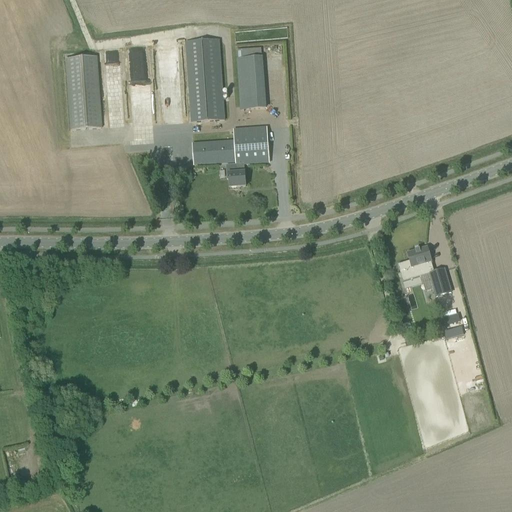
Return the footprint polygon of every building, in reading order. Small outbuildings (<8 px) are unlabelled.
[(191,124),(225,121),(219,41),(186,43),(191,124)] [(266,109),(261,49),(236,51),(240,111),(266,109)] [(95,58),(65,60),(70,132),(101,130),(95,58)] [(194,166),(225,164),(226,180),(229,180),(229,189),(246,188),(244,166),(269,164),(266,129),(233,132),(234,143),(193,145),(194,166)] [(410,262),(397,266),(403,283),(429,275),(435,298),(451,294),(444,271),(434,274),(431,265),(432,265),(427,249),(420,251),(419,250),(415,251),(415,252),(408,255),(410,262)] [(452,320),(441,323),(443,330),(454,327),(452,320)] [(444,336),(446,342),(463,338),(462,331),(444,336)] [(416,361),(411,362),(414,374),(420,373),(426,398),(438,395),(430,366),(418,369),(417,365),(423,363),(420,351),(414,352),(416,361)]
